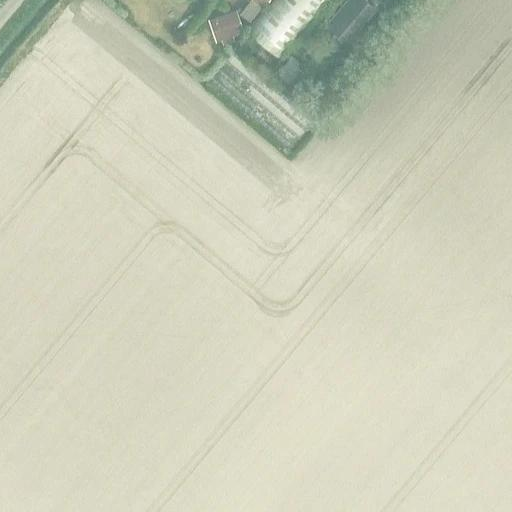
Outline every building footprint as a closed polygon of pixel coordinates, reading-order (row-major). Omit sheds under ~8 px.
[(263,0),(249,0),(239,13),(248,20),(263,0)] [(261,41),(295,0),(268,0),(245,28),(261,41)] [(279,56),(325,0),(295,0),(261,41),(279,56)] [(370,0),(345,0),(326,22),(345,38),(375,4),(370,0)] [(236,9),(207,18),(212,31),(216,41),(243,32),(236,9)] [(295,137),(315,111),(236,47),(219,68),(268,108),(276,98),(282,103),(271,117),(295,137)] [(287,82),(303,64),(291,54),(276,72),(287,82)]
